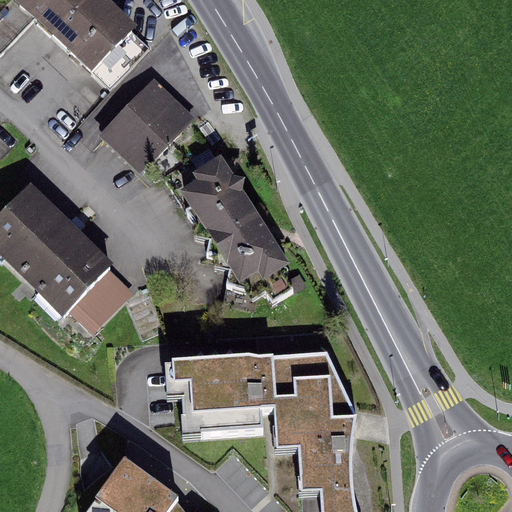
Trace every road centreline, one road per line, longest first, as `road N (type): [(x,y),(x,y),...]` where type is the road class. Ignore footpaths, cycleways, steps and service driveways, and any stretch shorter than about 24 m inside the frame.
road 1 (secondary): [(458,455),(280,117),(209,0)]
road 2 (residential): [(30,374),(201,475),(235,511)]
road 3 (residential): [(44,511),(59,469),(58,442),(30,374)]
